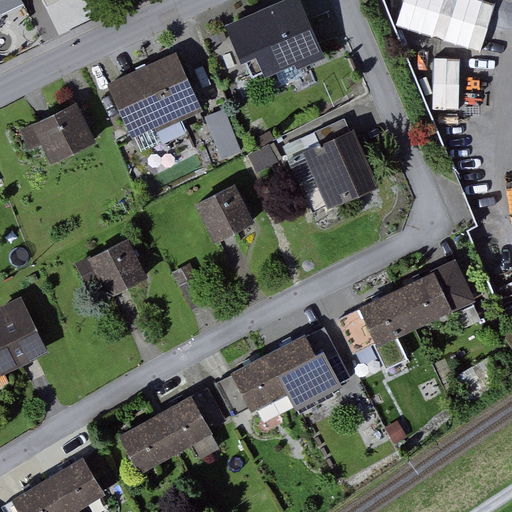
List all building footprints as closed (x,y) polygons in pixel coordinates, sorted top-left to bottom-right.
[(298,0),(290,0),(235,23),(255,71),(318,45),(298,0)] [(485,45),(495,0),(404,0),(399,26),(485,45)] [(181,50),(115,80),(139,133),(205,103),(181,50)] [(435,56),(436,104),(461,104),(460,55),(435,56)] [(103,140),(83,101),(35,126),(55,164),(103,140)] [(227,107),(206,115),(224,158),(244,149),(227,107)] [(363,130),(307,154),(330,206),(386,182),(363,130)] [(241,184),(198,206),(217,244),(260,222),(241,184)] [(137,238),(93,260),(114,302),(158,280),(137,238)] [(472,305),(453,266),(372,305),(391,344),(472,305)] [(7,319),(0,322),(0,374),(56,349),(33,298),(3,312),(7,319)] [(333,372),(313,334),(239,371),(259,409),(333,372)] [(379,345),(356,351),(361,374),(384,368),(379,345)] [(218,434),(197,396),(122,438),(144,476),(218,434)] [(78,511),(111,493),(89,456),(11,501),(17,511),(78,511)]
